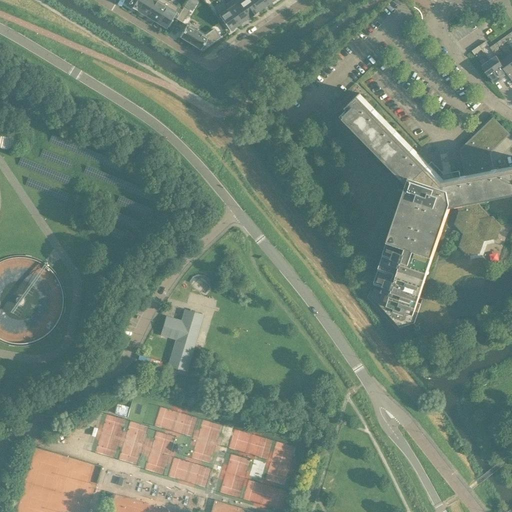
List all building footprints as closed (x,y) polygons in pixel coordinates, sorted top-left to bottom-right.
[(136,10),(142,0),(126,0),(126,1),(127,2),(126,4),(136,10)] [(142,0),(136,10),(146,16),(155,0),(142,0)] [(166,0),(155,0),(146,16),(156,22),(168,1),(166,0)] [(239,24),(249,18),(236,0),(231,0),(226,4),(239,24)] [(250,0),(236,0),(249,18),(258,11),(250,0)] [(268,4),(264,0),(250,0),(258,11),(268,4)] [(168,1),(156,22),(166,28),(167,26),(169,27),(173,20),(172,19),(179,8),(168,1)] [(230,31),(239,24),(226,4),(225,5),(227,7),(217,13),(230,31)] [(176,19),(182,22),(189,10),(183,7),(176,19)] [(204,35),(187,24),(179,36),(200,49),(203,44),(206,46),(205,47),(206,48),(222,36),(222,35),(220,36),(215,28),(204,35)] [(511,37),(511,35),(510,33),(503,38),(506,41),(511,37)] [(499,46),(506,41),(503,38),(497,42),(499,46)] [(479,46),(481,50),(488,45),(485,41),(479,46)] [(499,46),(497,42),(490,47),(493,51),(499,46)] [(481,50),(479,46),(472,51),(474,54),(481,50)] [(489,61),(501,78),(507,73),(508,73),(500,62),(501,62),(496,56),(489,61)] [(508,73),(507,73),(511,80),(511,79),(511,64),(507,57),(501,62),(500,62),(508,73)] [(501,78),(489,61),(482,66),(494,83),(501,78)] [(458,211),(454,224),(463,233),(458,246),(467,256),(480,253),(484,241),(497,238),(501,226),(492,216),(490,217),(479,204),(477,197),(511,190),(511,165),(491,170),(487,152),(506,133),(492,118),(465,144),(467,145),(462,150),(467,175),(452,178),(449,165),(442,166),(443,170),(438,174),(359,93),(347,105),(350,108),(345,113),(411,181),(377,282),(385,285),(383,290),(375,288),(372,296),(399,327),(414,323),(422,300),(417,298),(449,203),(456,201),(458,211)] [(18,139),(18,137),(18,134),(17,132),(16,130),(15,128),(13,126),(11,125),(8,124),(5,123),(3,124),(0,124),(0,149),(2,150),(5,150),(8,150),(11,149),(14,146),(16,144),(17,142),(18,139)] [(181,320),(166,316),(161,335),(175,339),(168,366),(187,371),(203,315),(184,309),(181,320)]
